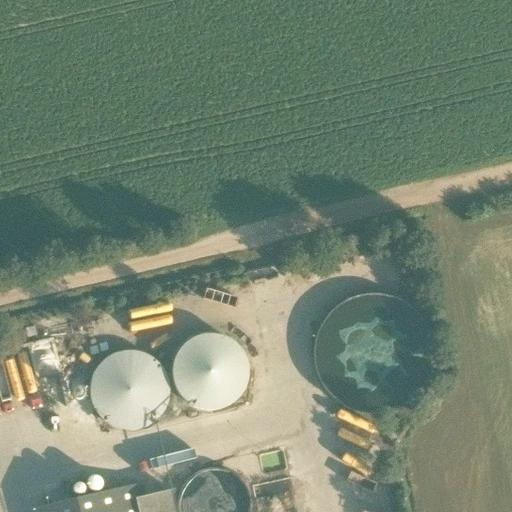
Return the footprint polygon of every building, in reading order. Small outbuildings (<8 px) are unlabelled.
[(312,356),(312,361),(313,366),(314,371),(315,377),(317,381),(320,386),(323,390),(326,395),(329,399),(333,402),(338,405),(342,408),(347,411),(352,413),(357,414),(362,415),(367,416),(372,416),(377,416),(383,415),(388,414),(393,413),(398,411),(402,408),(407,405),(411,402),(415,399),(418,395),(422,390),(424,386),(427,381),(429,377),(431,371),(432,366),(432,361),(433,356),(432,351),(432,345),(430,340),(429,335),(427,330),(424,326),(422,321),(418,317),(415,313),(411,310),(407,306),(402,304),(398,301),(393,299),(388,298),(383,296),(377,296),(372,296),(367,296),(362,296),(357,298),(352,299),(347,301),(342,304),(338,306),(333,310),(330,313),(326,317),(323,321),(320,326),(317,330),(315,335),(314,340),(313,345),(312,351),(312,356)] [(168,374),(168,377),(169,381),(170,384),(171,387),(172,391),(174,394),(175,397),(178,399),(180,402),(183,404),(185,407),(188,408),(191,410),(195,411),(198,412),(201,413),(205,414),(208,414),(212,414),(215,413),(219,412),(222,411),(225,410),(228,408),(231,407),(234,404),(236,402),(239,399),(241,397),(243,394),(244,391),(246,387),(247,384),(248,381),(248,377),(248,374),(248,370),(248,367),(247,363),(246,360),(244,357),(243,354),(241,351),(239,348),(236,346),(234,343),(231,341),(228,339),(225,338),(222,336),(219,335),(215,334),(212,334),(208,334),(205,334),(201,334),(198,335),(195,336),(191,338),(188,339),(185,341),(183,343),(180,346),(178,348),(175,351),(174,354),(172,357),(171,360),(170,363),(169,367),(168,370),(168,374)] [(88,392),(88,395),(88,399),(89,402),(90,406),(91,409),(93,412),(95,415),(97,418),(99,420),(102,422),(105,425),(108,426),(111,428),(114,429),(117,430),(121,431),(124,432),(128,432),(131,432),(134,431),(138,430),(141,429),(144,428),(147,426),(150,425),(153,422),(156,420),(158,418),(160,415),(162,412),(164,409),(165,406),(166,402),(167,399),(167,395),(167,392),(167,389),(167,385),(166,382),(165,378),(164,375),(162,372),(160,369),(158,366),(156,364),(153,361),(150,359),(147,357),(144,356),(141,355),(138,354),(134,353),(131,352),(128,352),(124,352),(121,353),(117,354),(114,355),(111,356),(108,358),(105,359),(102,361),(99,364),(97,366),(95,369),(93,372),(92,375),(90,378),(89,382),(88,385),(88,389),(88,392)] [(183,485),(181,487),(180,490),(178,493),(178,496),(177,499),(176,502),(176,505),(176,509),(177,511),(176,511),(247,511),(248,511),(248,509),(248,505),(248,502),(248,499),(247,496),(246,493),(245,490),(244,487),(242,485),(240,482),(238,480),(235,478),(233,476),(230,474),(228,473),(225,472),(222,471),(219,470),(215,470),(212,469),(209,470),(206,470),(203,471),(200,472),(197,473),(194,474),(192,476),(189,478),(187,480),(185,482),(183,485)] [(174,511),(170,490),(142,497),(139,484),(34,509),(35,511),(174,511)]
